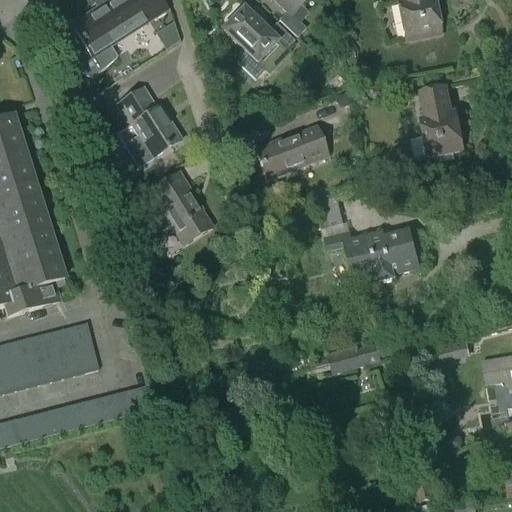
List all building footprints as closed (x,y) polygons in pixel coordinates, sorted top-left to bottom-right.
[(156,0),(115,0),(71,28),(83,47),(71,54),(80,73),(80,74),(82,75),(83,76),(85,77),(86,78),(89,78),(91,78),(94,77),(95,77),(97,76),(116,60),(109,49),(165,14),(156,0)] [(270,0),(286,15),(278,24),(296,41),(305,31),(299,25),(308,16),(300,9),(308,0),(270,0)] [(399,0),(400,3),(396,4),(404,44),(439,37),(432,0),(399,0)] [(242,12),(221,33),(244,56),(235,65),(254,83),(264,73),(256,65),(276,45),(284,53),(293,44),(275,27),(267,35),(242,12)] [(170,30),(157,39),(165,52),(179,44),(170,30)] [(354,74),(367,83),(373,75),(360,66),(354,74)] [(445,90),(419,95),(424,121),(419,122),(427,161),(462,154),(454,115),(450,115),(445,90)] [(142,92),(115,109),(129,130),(131,129),(151,162),(180,144),(159,110),(155,112),(142,92)] [(0,312),(3,311),(7,321),(58,305),(52,287),(64,283),(12,120),(0,123),(0,312)] [(315,131),(254,154),(266,184),(326,160),(315,131)] [(177,177),(147,195),(182,250),(210,232),(177,177)] [(341,236),(340,201),(319,201),(319,236),(341,236)] [(348,236),(324,243),(327,255),(344,251),(352,284),(375,278),(378,287),(393,283),(392,278),(418,272),(409,235),(383,242),(382,237),(350,245),(348,236)] [(86,327),(72,331),(78,354),(84,377),(98,374),(86,327)] [(78,354),(72,331),(60,334),(66,357),(78,354)] [(66,357),(60,334),(49,337),(55,360),(66,357)] [(55,360),(49,337),(37,340),(43,363),(55,360)] [(43,363),(37,340),(25,343),(32,366),(43,363)] [(32,366),(25,343),(14,346),(20,369),(32,366)] [(20,369),(14,346),(2,349),(8,372),(20,369)] [(0,374),(8,372),(2,349),(0,349),(0,374)] [(84,377),(78,354),(66,357),(72,380),(84,377)] [(72,380),(66,357),(55,360),(61,383),(72,380)] [(61,383),(55,360),(43,363),(49,386),(61,383)] [(511,360),(482,365),(486,389),(511,384),(511,360)] [(49,386),(43,363),(32,366),(38,389),(49,386)] [(38,389),(32,366),(20,369),(26,392),(38,389)] [(26,392),(20,369),(8,372),(14,395),(26,392)] [(14,395),(8,372),(0,374),(0,387),(3,398),(14,395)] [(149,389),(138,392),(144,415),(155,413),(149,389)] [(138,392),(126,395),(133,418),(144,415),(138,392)] [(126,395),(115,398),(121,421),(133,418),(126,395)] [(115,398),(104,401),(110,424),(121,421),(115,398)] [(104,401),(93,404),(99,427),(110,424),(104,401)] [(93,404),(81,407),(87,430),(99,427),(93,404)] [(81,407),(70,410),(76,433),(87,430),(81,407)] [(70,410),(59,413),(65,436),(76,433),(70,410)] [(59,413),(47,415),(54,439),(65,436),(59,413)] [(47,415),(36,418),(42,442),(54,439),(47,415)] [(36,418),(25,421),(31,445),(42,442),(36,418)] [(25,421),(14,424),(20,448),(31,445),(25,421)] [(14,424),(2,427),(8,450),(20,448),(14,424)] [(2,427),(0,427),(0,452),(8,450),(2,427)]
